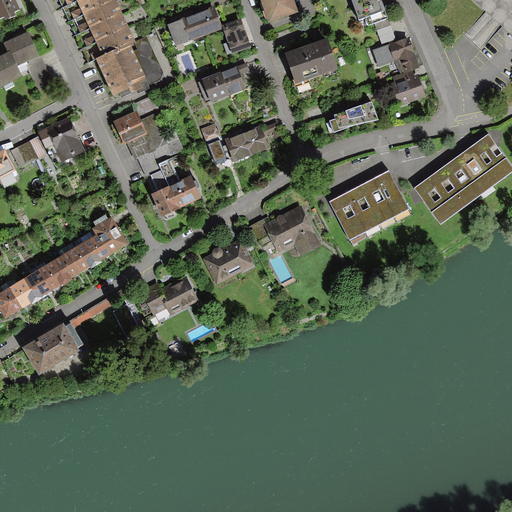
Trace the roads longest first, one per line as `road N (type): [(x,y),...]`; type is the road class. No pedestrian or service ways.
road 1 (residential): [(0,357),(161,258)]
road 2 (residential): [(82,99),(161,258)]
road 3 (residential): [(161,258),(310,164)]
road 4 (residential): [(246,0),(310,164)]
road 5 (residential): [(310,164),(445,121)]
road 6 (residential): [(445,121),(451,95),(412,0)]
